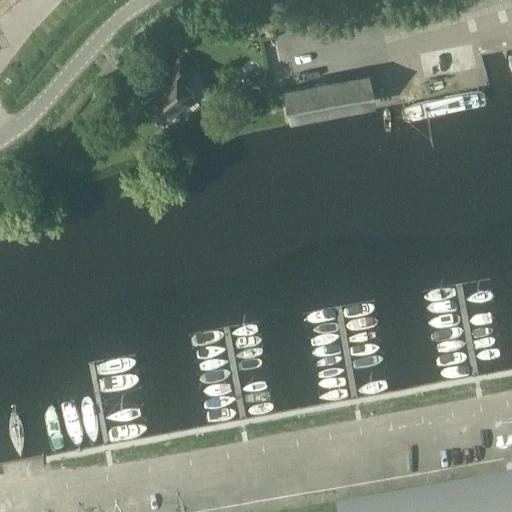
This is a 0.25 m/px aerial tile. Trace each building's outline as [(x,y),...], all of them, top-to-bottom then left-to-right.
[(180,77),(192,67),(182,55),(149,81),(155,88),(152,90),(152,91),(144,98),(161,119),(193,94),(180,77)] [(328,82),(316,84),(321,112),(333,109),(328,82)] [(301,87),(284,89),(289,117),(306,114),(301,87)] [(489,94),(384,113),(387,132),(492,112),(489,94)] [(387,132),(384,113),(284,133),(287,150),(387,132)] [(0,252),(38,240),(27,215),(23,217),(0,224),(0,252)] [(511,511),(511,487),(371,511),(511,511)]
